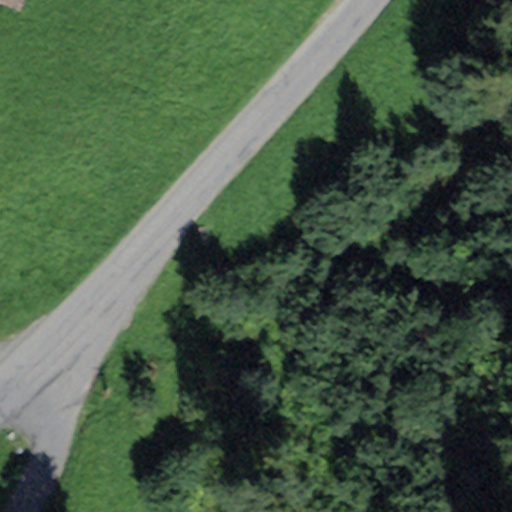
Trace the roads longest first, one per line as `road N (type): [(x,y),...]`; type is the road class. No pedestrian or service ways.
road 1 (tertiary): [(372,0),(43,351)]
road 2 (unclassified): [(23,511),(48,462),(56,409),(43,351)]
